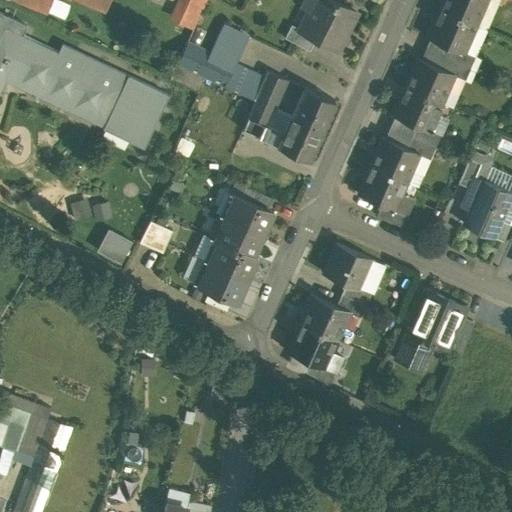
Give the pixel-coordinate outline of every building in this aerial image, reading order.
[(49,0),(22,0),(46,9),(49,0)] [(179,0),(174,12),(195,22),(205,0),(179,0)] [(355,11),(332,0),(312,0),(299,27),(298,29),(314,38),(337,49),(355,11)] [(443,0),(440,8),(476,23),(486,0),(443,0)] [(476,23),(440,8),(428,37),(430,38),(451,47),(463,53),(464,51),(476,23)] [(0,90),(5,80),(141,145),(166,93),(61,43),(57,52),(21,35),(26,25),(0,11),(0,90)] [(245,35),(220,24),(209,51),(234,61),(245,35)] [(314,38),(298,29),(299,27),(291,24),(284,37),(309,49),(314,38)] [(451,47),(430,38),(425,48),(446,57),(451,47)] [(209,51),(186,41),(176,63),(201,74),(255,98),(265,75),(234,61),(209,51)] [(463,53),(451,47),(446,57),(470,67),(475,55),(464,51),(463,53)] [(446,57),(425,48),(421,58),(442,67),(446,57)] [(421,58),(419,57),(407,86),(442,101),(454,74),(455,72),(442,67),(421,58)] [(470,67),(446,57),(442,67),(455,72),(454,74),(465,79),(470,67)] [(201,74),(176,63),(169,78),(194,89),(201,74)] [(285,77),(268,69),(265,75),(255,98),(271,106),(276,96),(285,77)] [(335,99),(304,85),(290,115),(321,129),(335,99)] [(442,101),(407,86),(395,114),(417,124),(430,130),(431,128),(442,101)] [(289,102),(276,96),(271,106),(284,112),(289,102)] [(271,106),(255,98),(242,128),(258,135),(271,106)] [(271,106),(258,135),(276,144),(290,115),(284,112),(271,106)] [(417,124),(395,114),(391,125),(412,135),(417,124)] [(321,129),(290,115),(276,144),(308,158),(321,129)] [(430,130),(417,124),(412,135),(435,145),(441,132),(431,128),(430,130)] [(412,135),(391,125),(386,136),(407,146),(412,135)] [(435,145),(412,135),(407,146),(419,151),(419,152),(430,157),(435,145)] [(386,136),(384,136),(372,165),(407,180),(419,152),(419,151),(407,146),(386,136)] [(468,156),(458,180),(469,185),(474,175),(481,161),(468,156)] [(407,180),(372,165),(360,192),(382,202),(395,208),(395,207),(407,180)] [(474,175),(469,185),(463,198),(471,202),(465,217),(493,230),(510,191),(474,175)] [(271,197),(244,184),(240,195),(267,207),(271,197)] [(240,195),(234,193),(223,216),(262,233),(273,210),(240,195)] [(87,195),(70,200),(76,222),(93,217),(87,195)] [(109,200),(92,202),(94,217),(110,215),(109,200)] [(395,208),(382,202),(377,214),(400,224),(406,211),(395,207),(395,208)] [(262,233),(223,216),(214,237),(218,239),(252,255),(262,233)] [(161,225),(150,220),(139,242),(151,247),(161,225)] [(161,225),(151,247),(162,253),(172,231),(161,225)] [(100,251),(119,261),(130,241),(111,231),(100,251)] [(252,255),(218,239),(208,261),(246,278),(256,256),(252,255)] [(371,257),(337,242),(324,271),(346,281),(358,287),(359,285),(371,257)] [(246,278),(208,261),(198,284),(209,289),(231,299),(236,301),(246,278)] [(358,287),(346,281),(341,292),(365,303),(371,290),(359,285),(358,287)] [(425,287),(394,357),(420,369),(432,343),(445,349),(449,340),(451,341),(452,339),(462,316),(467,305),(425,287)] [(231,299),(209,289),(204,300),(226,309),(231,299)] [(365,303),(341,292),(336,303),(349,309),(348,311),(359,316),(365,303)] [(336,303),(314,293),(301,322),(336,337),(348,311),(349,309),(336,303)] [(474,321),(462,316),(452,339),(463,344),(474,321)] [(336,337),(301,322),(289,350),(311,360),(324,366),(336,337)] [(463,344),(452,339),(451,341),(449,340),(445,349),(459,355),(463,344)] [(324,366),(311,360),(306,372),(329,384),(334,371),(324,366)] [(10,458),(29,465),(45,419),(49,407),(9,393),(5,404),(29,413),(15,453),(12,452),(10,458)] [(29,413),(5,404),(0,417),(0,447),(12,452),(15,453),(29,413)] [(29,465),(12,511),(42,511),(72,429),(45,419),(29,465)] [(12,452),(0,447),(0,473),(4,475),(10,458),(12,452)] [(166,504),(188,510),(190,502),(191,495),(169,490),(166,504)] [(210,511),(211,507),(190,502),(188,510),(187,511),(210,511)]
